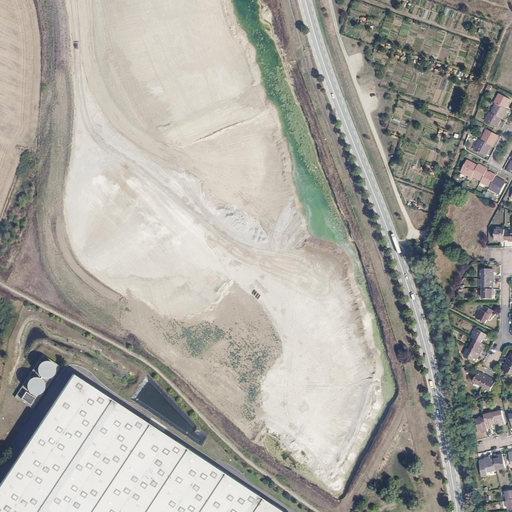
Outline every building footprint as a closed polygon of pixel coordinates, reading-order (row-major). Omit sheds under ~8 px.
[(506,106),(508,106),(511,100),(499,93),(494,103),(496,104),(505,108),(506,106)] [(496,104),(491,113),(502,118),(503,119),(506,113),(505,112),(506,109),(505,108),(496,104)] [(485,121),(495,127),(497,124),(498,125),(502,118),(491,113),(490,112),(485,121)] [(487,129),(481,140),(492,145),(493,146),(497,138),(496,138),(497,135),(487,129)] [(481,140),(480,139),(474,150),(485,156),(486,153),(488,153),(492,145),(481,140)] [(461,172),(472,177),(473,176),(478,165),(470,161),(469,163),(467,161),(461,172)] [(478,165),(473,176),(482,181),(486,172),(487,170),(484,169),(485,167),(479,164),(478,165)] [(481,182),(490,187),(495,177),(496,175),(490,172),(489,173),(486,172),(482,181),(481,182)] [(490,187),(489,189),(500,194),(505,184),(503,182),(503,181),(495,177),(490,187)] [(505,241),(505,230),(495,230),(495,240),(500,240),(500,242),(505,242),(505,241)] [(483,269),(483,279),(495,279),(495,274),(494,274),(494,269),(483,269)] [(483,279),(483,289),(493,289),(493,284),(495,284),(495,279),(483,279)] [(493,289),(483,289),(482,299),(493,299),(493,294),(494,294),(494,289),(493,289)] [(481,309),(476,318),(486,323),(488,319),(489,319),(494,310),(486,306),(483,311),(481,309)] [(472,338),(475,339),(481,343),(484,338),(484,339),(487,335),(476,329),(472,338)] [(475,339),(470,348),(481,354),(483,349),(482,349),(484,344),(481,343),(475,339)] [(481,354),(470,348),(466,357),(475,362),(478,358),(479,358),(481,354)] [(21,399),(29,405),(36,395),(35,397),(42,388),(43,383),(45,383),(46,381),(53,372),(57,373),(59,366),(53,362),(40,359),(37,362),(33,376),(29,375),(15,394),(15,396),(18,399),(21,399)] [(511,375),(511,364),(506,361),(504,366),(505,367),(503,370),(511,375)] [(473,382),(482,386),(488,376),(483,373),(482,374),(478,372),(473,382)] [(284,511),(74,374),(0,485),(0,511),(284,511)] [(492,378),(488,376),(482,386),(491,391),(496,381),(491,379),(492,378)] [(502,411),(493,413),(496,424),(499,423),(500,426),(505,424),(502,411)] [(484,415),(485,418),(487,429),(493,427),(492,425),(496,424),(493,413),(484,415)] [(482,433),(488,432),(487,429),(485,418),(476,420),(476,421),(477,424),(478,431),(482,430),(482,433)] [(494,459),(497,470),(506,468),(503,454),(497,456),(498,458),(494,459)] [(497,470),(494,459),(491,460),(490,457),(485,459),(485,460),(480,461),(483,476),(489,475),(489,472),(497,470)]
